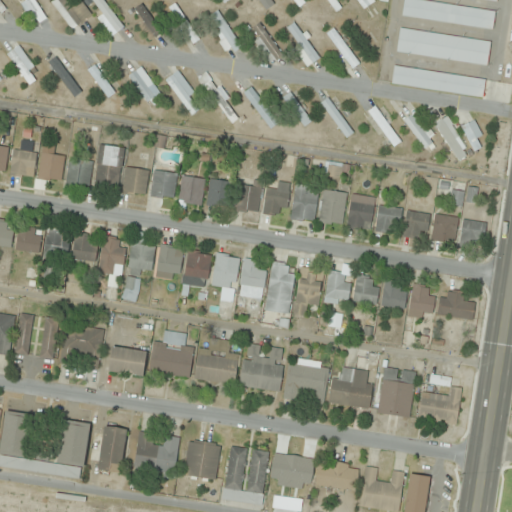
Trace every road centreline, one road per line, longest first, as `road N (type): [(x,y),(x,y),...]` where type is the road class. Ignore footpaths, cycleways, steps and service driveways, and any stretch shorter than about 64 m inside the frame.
road 1 (residential): [(511,110),(0,30)]
road 2 (residential): [(0,382),(482,457),(511,453)]
road 3 (residential): [(509,277),(0,196)]
road 4 (secondary): [(473,511),(511,258)]
